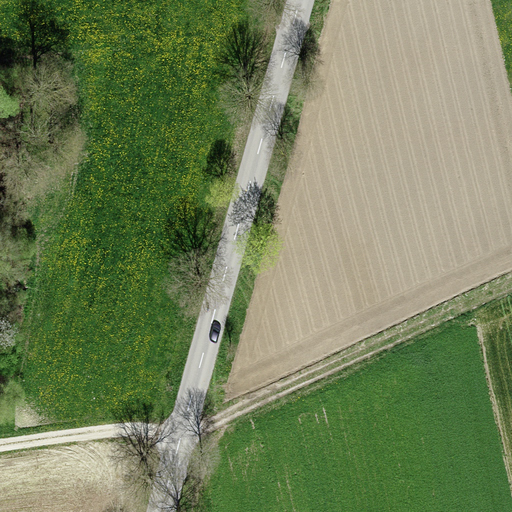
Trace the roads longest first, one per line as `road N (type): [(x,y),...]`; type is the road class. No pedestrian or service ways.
road 1 (tertiary): [(299,0),(160,511)]
road 2 (track): [(0,444),(121,430),(178,444)]
